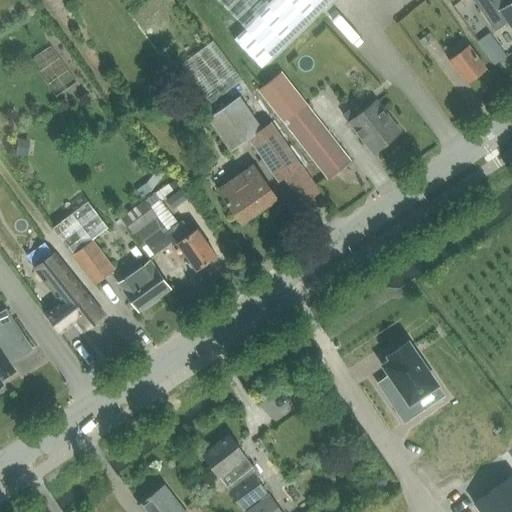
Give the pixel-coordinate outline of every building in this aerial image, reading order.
[(262,68),(331,0),(218,0),(246,28),(234,39),(262,68)] [(473,0),(495,31),(508,23),(511,28),(511,0),(509,3),(507,4),(504,0),(473,0)] [(429,34),(420,41),(425,47),(434,40),(429,34)] [(213,40),(182,62),(184,65),(211,103),(242,81),(213,40)] [(466,83),(486,68),(469,46),(449,60),(466,83)] [(351,161),(282,72),(259,90),(329,179),(351,161)] [(240,95),(206,117),(230,153),(247,142),(257,157),(276,183),(284,177),(300,200),(303,204),(314,195),(320,192),(302,166),(272,121),(262,128),(240,95)] [(373,153),(401,131),(376,101),(355,118),(347,108),(341,113),(373,153)] [(241,223),(277,198),(253,165),(218,189),(241,223)] [(173,208),(186,199),(180,190),(167,200),(173,208)] [(92,239),(108,228),(87,201),(53,227),(95,284),(115,269),(92,239)] [(122,217),(134,233),(141,242),(163,225),(145,201),(122,217)] [(196,270),(217,256),(197,228),(191,232),(183,220),(171,228),(180,240),(177,242),(196,270)] [(54,253),(38,266),(65,302),(64,302),(85,328),(102,315),(54,253)] [(139,311),(170,289),(150,261),(119,283),(139,311)] [(6,309),(0,313),(0,333),(2,336),(0,337),(0,385),(1,384),(2,385),(3,383),(2,382),(1,381),(14,372),(14,373),(16,371),(15,370),(14,370),(10,363),(16,358),(17,359),(32,350),(6,309)] [(391,375),(378,383),(405,422),(419,413),(411,401),(436,384),(407,342),(388,355),(392,360),(384,365),(391,375)] [(303,410),(311,404),(313,403),(315,402),(310,394),(306,388),(304,390),(294,396),(293,397),(297,404),(301,411),(302,410),(303,410)] [(437,489),(509,441),(493,418),(481,426),(474,415),(415,454),(437,489)] [(263,422),(271,437),(283,431),(275,416),(263,422)] [(227,487),(243,509),(268,492),(256,476),(261,473),(256,465),(254,467),(231,436),(205,455),(228,486),(227,487)] [(346,461),(351,467),(364,459),(359,452),(355,445),(342,454),(346,461)] [(487,494),(474,504),(480,511),(511,511),(511,475),(500,484),(487,494)] [(145,511),(185,511),(165,486),(140,505),(145,511)] [(279,511),(268,496),(245,511),(279,511)]
